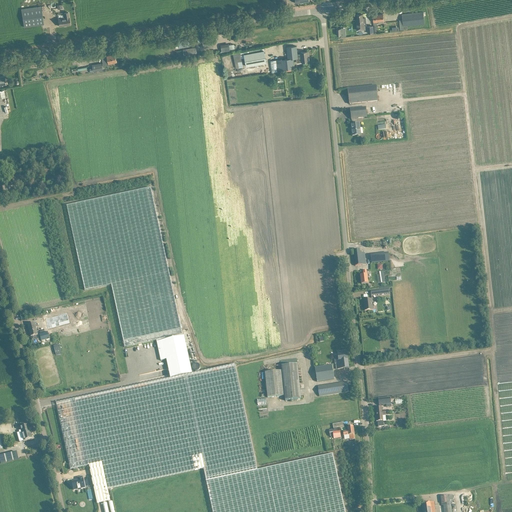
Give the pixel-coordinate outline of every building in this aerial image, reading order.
[(41,6),(21,9),(24,27),(38,25),(44,24),(41,6)] [(65,17),(58,19),(59,26),(63,26),(63,25),(66,25),(70,25),(68,12),(64,13),(65,17)] [(399,20),(400,30),(407,29),(407,26),(424,24),(423,12),(402,14),(403,20),(399,20)] [(357,20),(356,20),(357,30),(365,29),(364,26),(366,25),(366,18),(364,18),(362,18),(362,14),(357,15),(357,20)] [(373,15),(374,25),(378,24),(378,23),(384,23),(383,14),(373,15)] [(202,37),(204,47),(207,47),(207,43),(213,42),(212,35),(202,37)] [(276,60),(277,65),(277,70),(282,69),(286,69),(286,71),(291,71),(291,68),(294,68),(293,59),(296,58),(296,63),(302,62),(309,61),(308,55),(309,55),(308,51),(301,52),(301,54),(297,54),(296,46),(287,47),(288,59),(276,60)] [(197,56),(196,48),(183,50),(184,58),(197,56)] [(266,63),(264,50),(244,54),(246,66),(266,63)] [(240,52),(233,53),(236,68),(243,67),(240,52)] [(102,63),(103,66),(111,65),(111,63),(117,62),(115,54),(107,56),(107,57),(106,57),(102,58),(103,63),(102,63)] [(101,63),(98,64),(98,65),(93,66),(93,65),(92,65),(93,68),(90,69),(91,73),(94,72),(94,71),(102,69),(101,63)] [(348,89),(349,104),(378,101),(376,86),(348,89)] [(367,117),(366,107),(350,109),(351,119),(352,119),(352,124),(351,124),(352,136),(361,135),(359,123),(358,123),(357,118),(367,117)] [(8,187),(11,186),(14,185),(25,183),(22,175),(12,177),(12,180),(2,183),(3,184),(0,184),(0,185),(1,188),(0,188),(0,193),(1,198),(10,195),(8,187)] [(183,337),(151,188),(67,206),(85,291),(111,285),(125,347),(156,341),(157,342),(183,337)] [(354,255),(355,266),(366,265),(365,253),(360,253),(360,250),(354,250),(354,255)] [(371,255),(372,263),(389,261),(388,253),(371,255)] [(390,272),(383,273),(383,276),(380,276),(380,284),(387,283),(386,275),(390,275),(390,272)] [(372,299),(363,300),(365,311),(373,310),(372,299)] [(67,313),(45,319),(48,329),(69,323),(67,313)] [(35,323),(27,325),(31,337),(38,335),(35,323)] [(39,334),(41,341),(49,339),(48,332),(39,334)] [(204,468),(212,511),(345,511),(333,454),(256,470),(254,458),(235,365),(192,374),(184,336),(183,337),(157,342),(161,361),(167,360),(171,378),(56,403),(70,469),(89,465),(93,486),(97,503),(110,500),(108,489),(204,468)] [(347,359),(347,353),(346,354),(345,351),(338,352),(339,359),(334,360),(335,364),(336,364),(337,369),(349,368),(348,359),(347,359)] [(282,371),(285,396),(285,401),(301,399),(297,364),(282,366),(282,371)] [(315,368),(317,382),(334,379),(332,365),(315,368)] [(268,398),(285,396),(282,371),(265,373),(268,398)] [(347,385),(347,382),(318,386),(319,396),(348,392),(347,385)] [(377,416),(376,416),(376,422),(378,422),(378,427),(384,426),(384,422),(386,422),(386,416),(385,411),(382,411),(382,407),(376,408),(377,416)] [(334,436),(334,437),(341,436),(340,432),(341,432),(340,429),(345,428),(344,422),(333,424),(334,430),(329,431),(330,436),(334,436)] [(19,433),(17,433),(19,442),(23,441),(32,438),(29,430),(28,430),(27,425),(20,427),(21,430),(20,431),(20,432),(19,433)] [(353,426),(348,427),(348,431),(343,432),(344,436),(349,435),(351,435),(351,437),(349,437),(350,440),(355,440),(353,426)] [(18,459),(18,458),(16,452),(0,456),(0,461),(1,464),(18,459)] [(77,478),(78,481),(72,482),(74,490),(85,488),(83,477),(77,478)] [(443,504),(443,511),(452,511),(450,500),(453,500),(452,495),(440,496),(441,504),(443,504)] [(435,511),(434,502),(422,503),(422,511),(435,511)]
